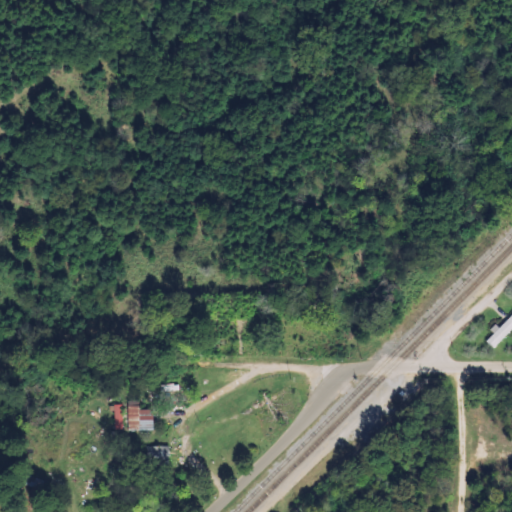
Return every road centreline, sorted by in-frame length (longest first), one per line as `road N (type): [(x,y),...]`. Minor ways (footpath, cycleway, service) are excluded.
road 1 (residential): [(511,367),(19,363)]
road 2 (residential): [(209,511),(353,367)]
road 3 (residential): [(418,367),(511,275)]
